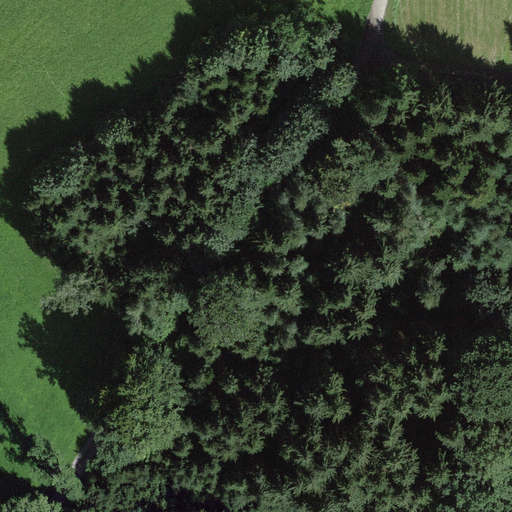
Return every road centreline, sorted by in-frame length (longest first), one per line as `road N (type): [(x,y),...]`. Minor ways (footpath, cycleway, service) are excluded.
road 1 (track): [(380,0),(368,50),(55,511)]
road 2 (track): [(368,50),(511,76)]
